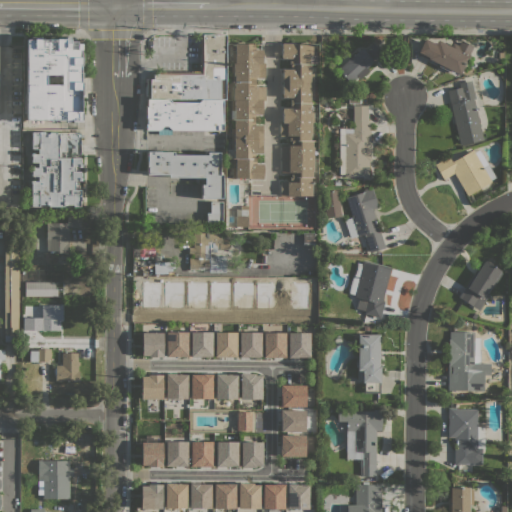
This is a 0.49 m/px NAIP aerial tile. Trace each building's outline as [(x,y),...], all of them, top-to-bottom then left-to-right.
[(150,100),(150,96),(146,96),(146,79),(153,79),(153,74),(158,74),(158,71),(200,71),(200,35),(226,35),(225,99),(222,99),(222,100),(150,100)] [(65,119),(57,119),(57,122),(50,122),(50,119),(40,119),(40,122),(30,122),(30,119),(26,120),(26,39),(30,39),(30,37),(41,37),(41,39),(49,39),(49,37),(57,37),(57,38),(64,38),(65,37),(65,36),(66,36),(68,36),(69,37),(69,38),(69,41),(76,41),(76,43),(80,43),(80,53),(82,53),(82,78),(80,78),(80,81),(82,81),(82,95),(80,95),(80,101),(82,101),(82,106),(80,106),(80,111),(82,111),(82,119),(73,120),(73,122),(65,122),(65,119)] [(448,69),(448,71),(438,66),(439,65),(419,54),(420,53),(417,52),(424,38),(434,44),(437,39),(451,46),(453,42),(458,45),(461,40),(473,46),(459,74),(448,69)] [(358,79),(355,75),(347,81),(333,64),(345,54),(348,58),(361,48),(363,50),(374,41),(384,53),(366,68),(368,70),(358,79)] [(233,81),(234,75),(232,75),(233,64),(231,63),(231,53),(234,53),(235,43),(257,43),(257,49),(262,49),(262,62),(264,62),(265,77),(256,77),(256,79),(255,79),(255,84),(256,84),(256,86),(265,86),(265,100),(262,100),(262,114),(255,114),(255,116),(254,116),(254,122),(255,122),(255,125),(262,124),(262,153),(255,153),(255,161),(256,161),(256,163),(262,163),(262,179),(246,179),(246,178),(232,178),(232,167),(235,167),(235,158),(227,158),(226,149),(231,149),(230,128),(234,128),(233,110),(231,110),(230,89),(229,89),(229,88),(228,87),(228,85),(230,83),(232,84),(232,81),(233,81)] [(289,181),(289,176),(290,176),(290,172),(280,172),(280,145),(290,145),(290,141),(289,141),(289,136),(279,136),(279,121),(282,121),(282,108),(290,108),(290,97),(282,97),(282,69),(290,69),(290,64),(289,64),(289,58),(281,58),(281,43),(312,43),(312,55),(318,55),(318,64),(310,64),(310,73),(313,73),(313,94),(310,94),(310,112),(314,112),(314,122),(311,122),(311,134),(310,134),(310,140),(312,140),(312,146),(313,146),(313,171),(311,171),(311,177),(310,177),(310,183),(311,183),(311,196),(280,196),(280,181),(289,181)] [(466,75),(464,69),(471,67),(473,73),(466,75)] [(447,90),(459,87),(458,83),(471,80),(475,98),(473,99),(483,139),(459,145),(447,90)] [(222,131),(171,130),(171,134),(158,134),(158,130),(146,130),(146,100),(150,100),(222,100),(222,131)] [(368,121),(370,121),(370,135),(371,135),(371,161),(368,161),(368,177),(362,177),(344,176),(344,175),(341,175),(341,173),(338,173),(339,132),(345,133),(345,128),(352,128),(353,105),(368,105),(368,121)] [(80,132),(80,137),(81,137),(80,167),(79,167),(79,171),(81,171),(81,180),(79,180),(79,189),(80,189),(80,206),(31,206),(31,181),(34,181),(34,176),(31,176),(31,167),(34,167),(34,162),(31,162),(31,153),(34,153),(34,148),(31,148),(31,132),(80,132)] [(453,173),(442,179),(434,164),(448,156),(451,162),(472,149),(474,152),(479,149),(495,177),(490,180),(491,181),(466,195),(453,173)] [(146,151),(173,151),(174,155),(207,155),(207,153),(207,152),(219,152),(219,154),(219,174),(222,174),(222,198),(200,198),(200,185),(204,184),(204,177),(168,177),(168,174),(147,174),(146,151)] [(378,207),(372,209),(385,247),(369,252),(364,234),(358,236),(357,235),(350,237),(345,220),(351,218),(345,197),(363,191),(362,190),(372,187),(378,207)] [(341,216),(326,218),(323,192),(338,190),(341,216)] [(222,223),(206,223),(206,212),(210,212),(210,201),(222,201),(222,223)] [(247,205),(247,227),(235,226),(236,215),(236,209),(240,209),(240,205),(247,205)] [(46,223),(66,223),(66,213),(80,213),(80,227),(68,227),(68,253),(51,253),(51,251),(46,251),(46,223)] [(209,256),(225,256),(225,272),(208,272),(208,271),(203,271),(203,270),(193,270),(193,271),(189,271),(188,247),(193,247),(192,231),(220,231),(220,238),(228,238),(228,247),(216,248),(216,251),(209,251),(209,256)] [(302,245),(302,232),(314,232),(314,245),(302,245)] [(4,250),(19,250),(18,341),(4,341),(4,250)] [(382,300),(384,301),(380,319),(374,317),(375,316),(364,313),(365,311),(356,308),(358,298),(354,297),(354,294),(349,293),(357,262),(361,263),(362,259),(390,267),(382,300)] [(477,268),(479,269),(484,261),(502,272),(492,288),(490,286),(486,292),(489,294),(478,310),(458,297),(477,268)] [(154,262),(167,262),(167,273),(165,273),(165,275),(160,275),(160,273),(154,273),(154,267),(154,262)] [(186,281),(185,310),(153,310),(153,298),(163,298),(163,280),(186,281)] [(62,281),(62,296),(24,296),(24,281),(62,281)] [(22,317),(22,330),(60,331),(60,305),(41,305),(40,317),(22,317)] [(474,320),(470,317),(474,310),(478,313),(474,320)] [(139,330),(160,330),(160,355),(139,354),(139,330)] [(165,331),(186,331),(186,356),(165,356),(165,331)] [(448,339),(449,339),(449,331),(474,331),(474,338),(480,338),(480,363),(490,363),(490,374),(483,374),(483,390),(448,390),(448,339)] [(189,332),(211,332),(211,356),(189,356),(189,332)] [(214,332),(236,332),(236,357),(214,357),(214,332)] [(238,332),(261,332),(260,357),(238,357),(238,332)] [(287,332),(309,333),(309,358),(287,357),(287,332)] [(263,333),(285,333),(285,357),(263,357),(263,333)] [(379,334),(379,366),(380,366),(379,393),(363,393),(363,382),(362,382),(362,380),(359,380),(359,371),(357,371),(357,353),(353,353),(353,337),(358,337),(358,334),(379,334)] [(50,349),(50,362),(29,361),(29,350),(36,350),(36,349),(50,349)] [(79,353),(79,365),(78,365),(78,370),(79,370),(79,381),(55,381),(55,374),(54,374),(54,367),(55,367),(55,365),(62,365),(62,352),(79,353)] [(161,396),(140,396),(141,372),(161,372),(161,396)] [(164,372),(186,372),(186,397),(164,397),(164,372)] [(189,374),(211,374),(211,398),(189,398),(189,374)] [(239,374),(254,374),(254,375),(261,375),(261,398),(239,399),(239,374)] [(214,375),(237,375),(236,398),(214,398),(214,375)] [(304,385),(304,407),(280,407),(280,385),(304,385)] [(481,447),(481,464),(458,464),(458,465),(454,465),(454,437),(447,437),(447,408),(455,408),(455,409),(477,409),(477,426),(484,427),(484,447),(481,447)] [(357,409),(357,411),(372,411),(372,409),(381,409),(381,430),(375,430),(375,476),(359,476),(359,459),(346,459),(346,421),(337,421),(337,409),(357,409)] [(279,410),(305,410),(305,432),(279,432),(279,410)] [(236,411),(251,411),(252,430),(236,431),(236,411)] [(279,435),(304,435),(304,456),(279,456),(279,435)] [(165,441),(186,441),(186,466),(165,466),(165,441)] [(190,441),(212,442),(212,466),(190,466),(190,441)] [(215,466),(215,441),(237,441),(237,466),(215,466)] [(141,442),(161,442),(161,466),(140,466),(141,442)] [(240,442),(261,442),(261,465),(259,466),(255,466),(255,467),(239,467),(240,442)] [(69,461),(68,467),(73,467),(72,476),(69,476),(69,499),(42,498),(43,481),(37,481),(37,460),(69,461)] [(237,483),(252,482),(252,484),(259,484),(259,507),(238,508),(237,483)] [(164,507),(164,483),(185,483),(185,508),(164,507)] [(188,483),(210,483),(211,508),(188,508),(188,483)] [(139,508),(139,486),(146,486),(146,484),(161,484),(161,508),(139,508)] [(213,484),(235,484),(235,508),(213,508),(213,484)] [(284,484),(283,508),(262,508),(262,484),(284,484)] [(286,484),(296,484),(308,484),(308,508),(286,509),(286,484)] [(379,484),(379,492),(381,492),(380,511),(339,511),(340,506),(346,506),(346,504),(354,504),(354,484),(379,484)] [(449,511),(450,486),(468,487),(468,488),(473,488),(473,511),(449,511)]
